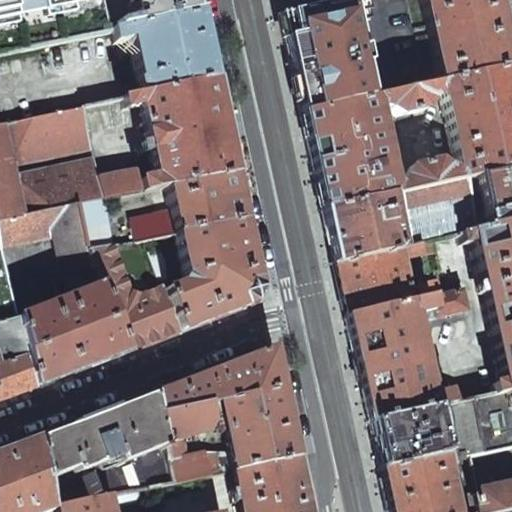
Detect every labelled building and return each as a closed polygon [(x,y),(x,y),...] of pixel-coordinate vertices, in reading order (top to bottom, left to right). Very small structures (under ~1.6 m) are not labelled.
[(193,0),(0,0),(0,55),(19,51),(107,32),(197,14),(193,0)] [(299,115),(370,99),(368,92),(349,0),(347,0),(280,16),(278,19),(290,72),(299,115)] [(493,0),(418,0),(437,84),(509,68),(497,18),(493,0)] [(134,82),(137,97),(212,82),(204,48),(197,14),(107,32),(109,44),(125,41),(134,81),(134,82)] [(19,51),(24,71),(40,80),(109,66),(109,44),(107,32),(19,51)] [(438,95),(456,181),(511,169),(511,83),(509,68),(437,84),(402,92),(408,115),(422,112),(438,95)] [(137,183),(139,193),(163,188),(232,175),(222,129),(212,82),(137,97),(120,101),(122,110),(138,106),(153,180),(137,183)] [(370,99),(299,115),(311,169),(320,212),(385,197),(393,195),(375,109),(386,112),(396,118),(408,115),(402,92),(371,98),(370,99)] [(11,166),(90,149),(86,130),(81,109),(1,125),(11,166)] [(0,221),(22,217),(13,176),(11,166),(1,125),(0,125),(0,221)] [(13,176),(22,217),(77,206),(102,201),(97,177),(93,159),(13,176)] [(431,164),(421,166),(425,188),(447,184),(446,179),(438,175),(433,170),(431,164)] [(403,188),(403,193),(425,188),(421,166),(410,169),(410,174),(410,177),(408,181),(403,188)] [(97,177),(102,201),(139,193),(137,183),(135,169),(97,177)] [(432,243),(455,238),(511,225),(511,169),(456,181),(447,184),(425,188),(403,193),(393,195),(385,197),(397,251),(432,243)] [(168,213),(174,235),(242,222),(234,182),(232,175),(163,188),(168,213)] [(332,265),(397,251),(385,197),(320,212),(327,244),(332,265)] [(77,206),(84,252),(110,247),(102,201),(77,206)] [(0,221),(0,247),(51,237),(61,279),(65,298),(97,285),(84,252),(77,206),(22,217),(0,221)] [(129,221),(133,244),(142,242),(174,235),(168,213),(129,221)] [(163,290),(179,332),(216,317),(250,305),(253,299),(258,291),(242,222),(174,235),(183,276),(179,284),(163,290)] [(488,386),(490,396),(511,391),(511,225),(455,238),(457,247),(467,245),(498,384),(488,386)] [(343,317),(408,303),(399,262),(435,254),(432,243),(397,251),(332,265),(339,297),(343,317)] [(97,285),(124,353),(179,332),(163,290),(159,288),(136,296),(127,289),(110,247),(84,252),(97,285)] [(0,325),(15,322),(13,318),(0,259),(0,325)] [(56,296),(58,300),(65,298),(61,279),(50,281),(54,297),(56,296)] [(419,300),(440,295),(437,281),(416,286),(419,300)] [(22,356),(30,389),(79,370),(124,353),(97,285),(65,298),(58,300),(49,304),(43,306),(13,318),(15,322),(22,356)] [(408,303),(343,317),(356,377),(367,423),(448,405),(444,387),(428,391),(413,324),(465,312),(461,291),(440,295),(419,300),(408,303)] [(0,364),(22,356),(15,322),(0,325),(0,364)] [(225,453),(229,472),(293,459),(286,427),(274,372),(269,350),(208,373),(152,395),(156,416),(204,406),(214,404),(225,453)] [(0,400),(1,400),(30,389),(22,356),(0,364),(0,400)] [(511,391),(490,396),(470,400),(482,454),(511,447),(511,391)] [(36,440),(43,481),(70,471),(72,475),(97,465),(97,466),(114,460),(116,465),(163,447),(162,444),(156,416),(152,395),(93,418),(36,440)] [(373,453),(377,470),(456,453),(458,460),(468,457),(482,454),(470,400),(448,405),(367,423),(373,453)] [(156,416),(162,444),(183,439),(202,435),(208,422),(204,406),(156,416)] [(163,447),(166,461),(186,457),(183,439),(162,444),(163,447)] [(0,511),(42,511),(48,511),(47,509),(43,481),(36,440),(0,453),(0,511)] [(43,481),(47,509),(54,508),(106,497),(170,484),(166,461),(163,447),(116,465),(114,460),(97,466),(97,465),(72,475),(70,471),(43,481)] [(166,461),(170,484),(229,472),(225,453),(204,453),(186,457),(166,461)] [(456,453),(377,470),(386,508),(386,511),(474,511),(471,498),(475,491),(465,493),(455,495),(458,507),(451,508),(442,463),(458,460),(456,453)] [(468,457),(458,460),(465,493),(475,491),(468,457)] [(235,502),(237,511),(305,511),(301,494),(293,459),(229,472),(233,491),(228,493),(230,503),(235,502)] [(511,483),(475,491),(471,498),(474,511),(499,511),(511,509),(511,483)] [(54,508),(54,511),(109,511),(106,497),(54,508)]
